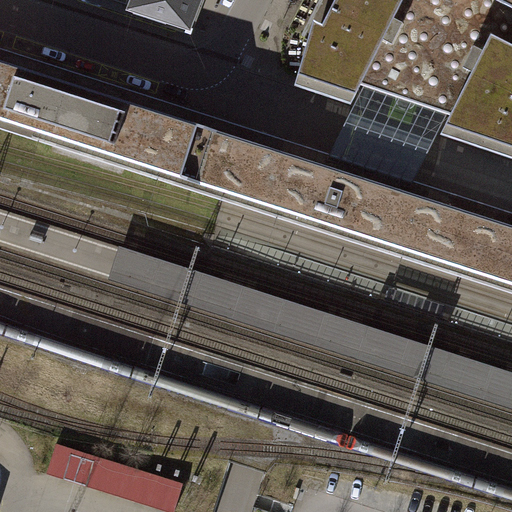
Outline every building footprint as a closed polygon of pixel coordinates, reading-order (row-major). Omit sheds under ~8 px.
[(133,9),(188,26),(197,0),(110,0),(133,7),(133,9)] [(448,116),(511,138),(511,0),(338,0),(305,67),(364,87),(407,102),(448,116)] [(0,63),(0,120),(253,202),(267,206),(511,284),(511,226),(421,198),(228,136),(25,71),(0,63)] [(407,102),(364,87),(327,160),(410,187),(448,116),(407,102)] [(511,372),(119,247),(108,280),(511,409),(511,372)] [(59,442),(50,474),(176,511),(186,481),(59,442)]
